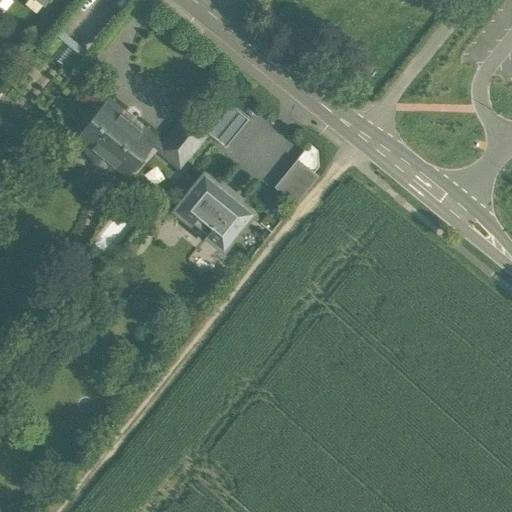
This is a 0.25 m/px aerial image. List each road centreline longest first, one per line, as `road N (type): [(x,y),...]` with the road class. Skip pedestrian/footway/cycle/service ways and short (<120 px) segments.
road 1 (track): [(370,141),(76,511)]
road 2 (secondary): [(511,253),(200,0)]
road 3 (track): [(370,141),(483,0)]
